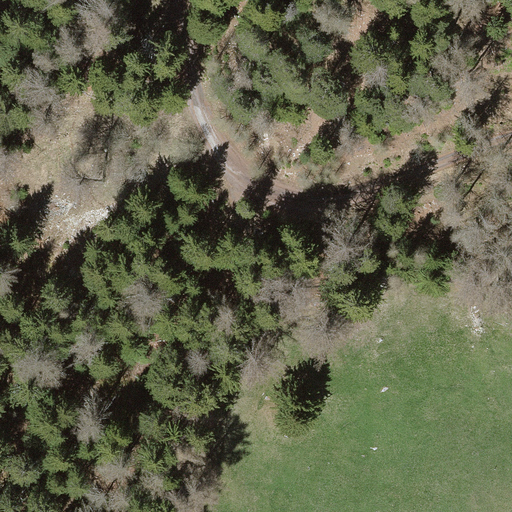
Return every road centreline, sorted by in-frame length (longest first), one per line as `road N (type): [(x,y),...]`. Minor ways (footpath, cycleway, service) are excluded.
road 1 (track): [(252,181),(317,207),(385,192),(511,144)]
road 2 (track): [(178,0),(196,106),(217,150),(252,181)]
